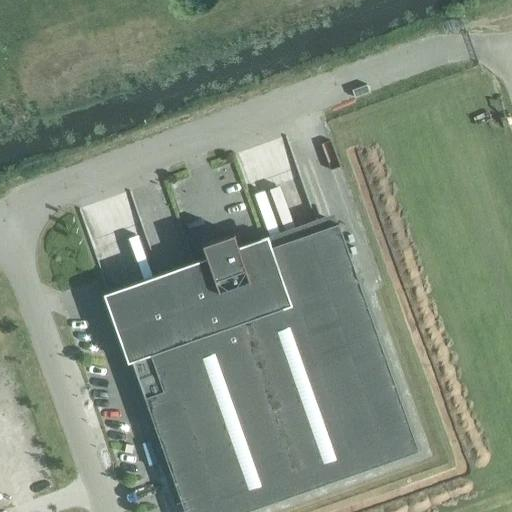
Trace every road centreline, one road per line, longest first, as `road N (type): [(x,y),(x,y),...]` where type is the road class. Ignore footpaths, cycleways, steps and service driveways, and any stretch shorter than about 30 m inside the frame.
road 1 (unclassified): [(450,47),(0,213)]
road 2 (unclassified): [(104,511),(0,217)]
